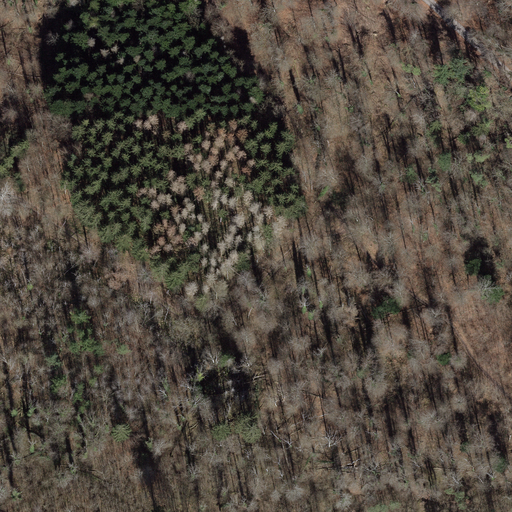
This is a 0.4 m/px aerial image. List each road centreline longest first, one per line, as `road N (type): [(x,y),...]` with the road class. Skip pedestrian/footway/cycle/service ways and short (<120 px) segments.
road 1 (track): [(308,218),(251,295),(175,375),(119,458),(34,501),(0,509)]
road 2 (track): [(308,218),(338,289),(331,321),(404,467),(414,511)]
